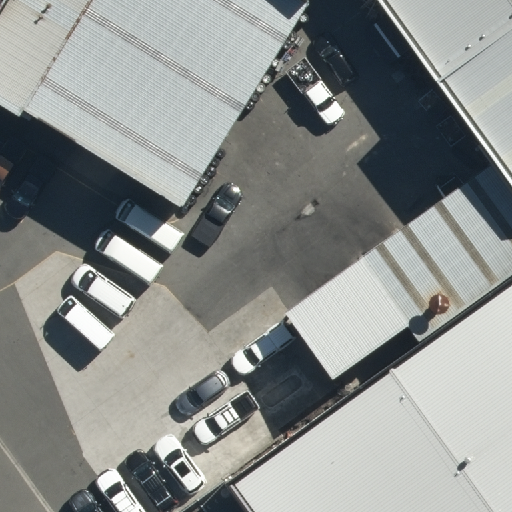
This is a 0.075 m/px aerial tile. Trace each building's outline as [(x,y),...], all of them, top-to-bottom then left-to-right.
[(0,0),(0,107),(180,217),(312,0),(0,0)] [(511,0),(375,0),(511,195),(511,0)] [(511,264),(452,182),(355,253),(414,335),(511,264)] [(347,269),(292,308),(346,385),(402,346),(347,269)] [(511,511),(511,270),(220,482),(241,511),(511,511)] [(176,394),(87,458),(126,511),(153,511),(224,461),(176,394)]
